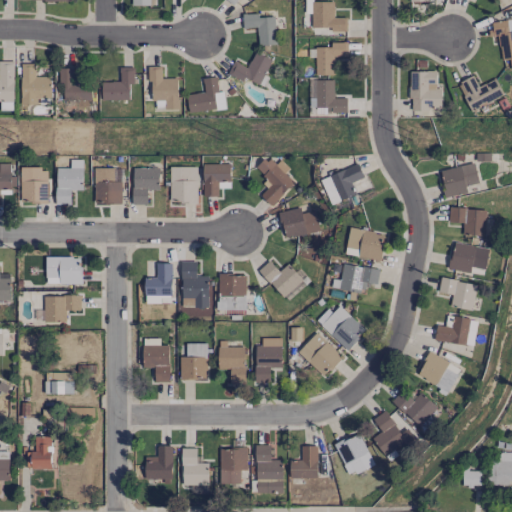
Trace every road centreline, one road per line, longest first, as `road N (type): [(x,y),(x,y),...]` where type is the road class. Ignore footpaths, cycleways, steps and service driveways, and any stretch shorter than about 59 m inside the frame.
road 1 (residential): [(381,0),(383,137),(419,227),(404,314),(365,385)]
road 2 (residential): [(115,511),(117,235)]
road 3 (residential): [(115,418),(300,417),(330,409),(365,385)]
road 4 (residential): [(241,234),(0,234)]
road 5 (residential): [(0,30),(204,36)]
